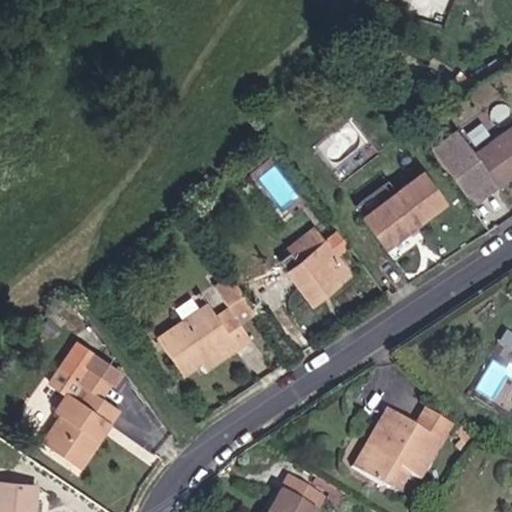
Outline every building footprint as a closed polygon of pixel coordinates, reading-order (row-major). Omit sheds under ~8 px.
[(457,193),(483,176),(488,185),(511,168),(511,129),(508,124),(466,155),(445,126),(421,143),(457,193)] [(457,193),(464,202),(488,185),(483,176),(457,193)] [(387,253),(449,209),(426,178),(365,223),(387,253)] [(343,276),(335,265),(351,253),(330,224),(298,248),(305,258),(284,273),(307,304),(343,276)] [(253,314),(228,280),(211,293),(224,311),(212,320),(204,309),(155,346),(181,380),(200,366),(230,344),(236,352),(249,342),(237,326),(253,314)] [(206,374),(236,352),(230,344),(200,366),(206,374)] [(94,362),(79,352),(63,374),(89,394),(79,407),(64,396),(48,417),(55,423),(40,443),(79,472),(105,437),(95,430),(109,410),(99,402),(107,390),(85,375),(94,362)] [(109,410),(95,430),(105,437),(119,418),(109,410)] [(383,416),(346,472),(375,492),(376,489),(396,502),(409,483),(412,485),(435,452),(433,451),(411,435),(383,416)] [(411,435),(433,451),(445,435),(423,419),(411,435)] [(311,511),(321,497),(283,473),(259,511),(311,511)] [(28,511),(31,481),(0,479),(0,511),(28,511)]
